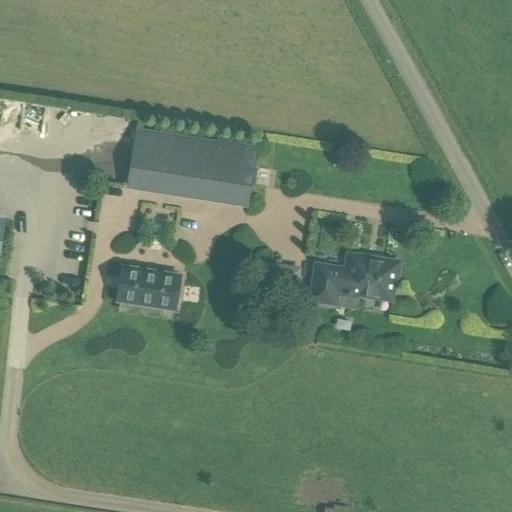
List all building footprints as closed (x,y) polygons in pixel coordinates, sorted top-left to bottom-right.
[(143,127),(134,182),(253,200),(262,145),(143,127)] [(251,231),(255,213),(237,209),(232,227),(251,231)] [(321,268),(316,296),(342,300),(345,285),(368,288),(370,292),(398,296),(402,275),(404,273),(407,257),(388,255),(384,257),(371,255),(368,251),(354,249),(351,268),(346,272),(321,268)] [(270,263),(266,292),(300,297),(304,268),(270,263)] [(179,276),(123,267),(118,302),(173,311),(179,276)] [(46,310),(45,326),(60,327),(61,311),(46,310)]
